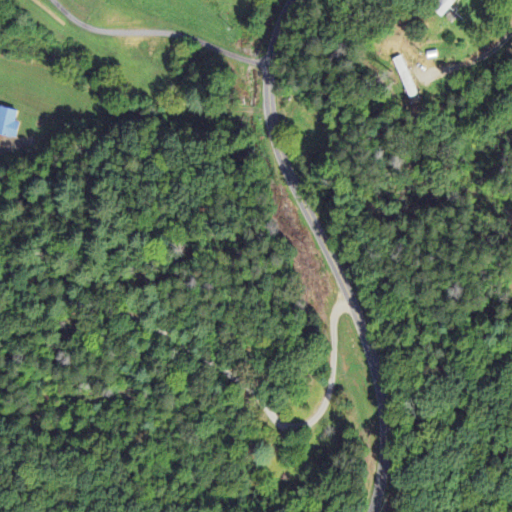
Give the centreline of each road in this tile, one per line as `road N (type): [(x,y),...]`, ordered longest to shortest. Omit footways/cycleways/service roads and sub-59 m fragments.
road 1 (residential): [(297,0),(274,42),(273,131),(356,285),(395,383),(398,435),(385,511)]
road 2 (residential): [(43,179),(137,124),(269,107)]
